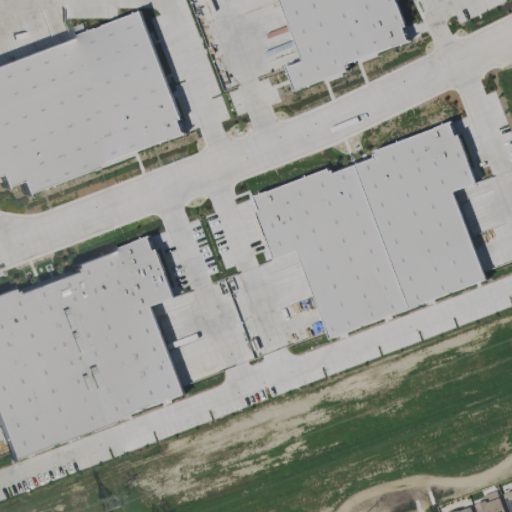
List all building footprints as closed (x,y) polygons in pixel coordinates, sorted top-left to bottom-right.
[(393,0),(406,34),(344,58),(347,64),(291,86),(282,63),(300,56),(278,0),(393,0)] [(0,56),(135,5),(182,127),(19,189),(14,177),(0,182),(0,56)] [(409,303),(352,155),(378,146),(376,141),(449,113),(473,177),(452,185),(486,274),(409,303)] [(409,303),(325,334),(292,247),(271,254),(247,190),(328,159),(330,164),(352,155),(409,303)] [(96,424),(39,277),(75,263),(73,258),(148,230),(172,293),(152,301),(185,390),(96,424)] [(96,424),(7,457),(0,438),(0,285),(2,285),(4,290),(39,277),(96,424)] [(511,511),(511,489),(503,492),(509,511),(511,511)] [(474,503),(476,511),(504,511),(497,490),(481,495),(483,500),(474,503)]
